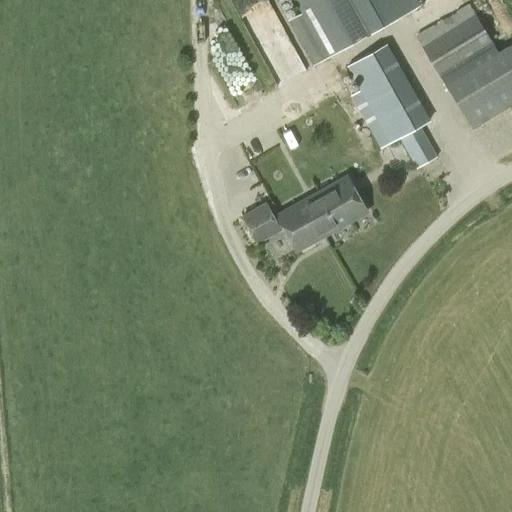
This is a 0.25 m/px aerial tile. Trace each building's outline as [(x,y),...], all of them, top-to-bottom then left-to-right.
[(420,8),(415,0),(293,0),(301,14),(287,22),(314,67),(344,50),(420,8)] [(414,37),(440,79),(494,47),(468,4),(414,37)] [(471,130),(511,105),(511,43),(444,85),(471,130)] [(358,91),(350,95),(381,150),(399,140),(416,170),(437,158),(420,128),(430,122),(386,45),(345,67),(358,91)] [(366,212),(347,178),(318,194),(323,203),(305,214),(320,238),(366,212)] [(323,203),(318,194),(273,219),(265,205),(242,218),(256,244),(283,229),(296,252),(320,238),(305,214),(323,203)]
